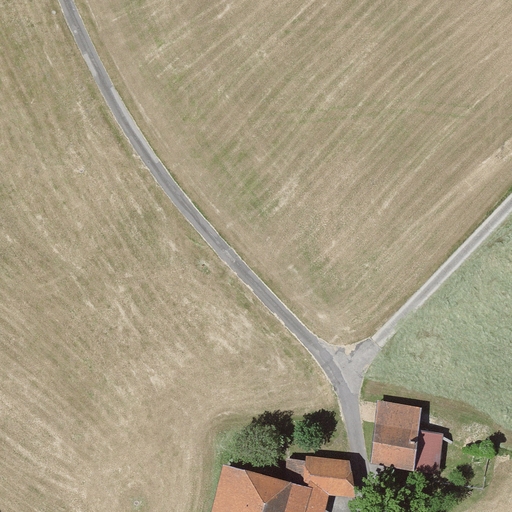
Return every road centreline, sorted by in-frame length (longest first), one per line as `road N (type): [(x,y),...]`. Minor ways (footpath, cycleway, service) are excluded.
road 1 (track): [(362,511),(362,466),(341,381),(152,165),(65,0)]
road 2 (track): [(341,381),(511,205)]
